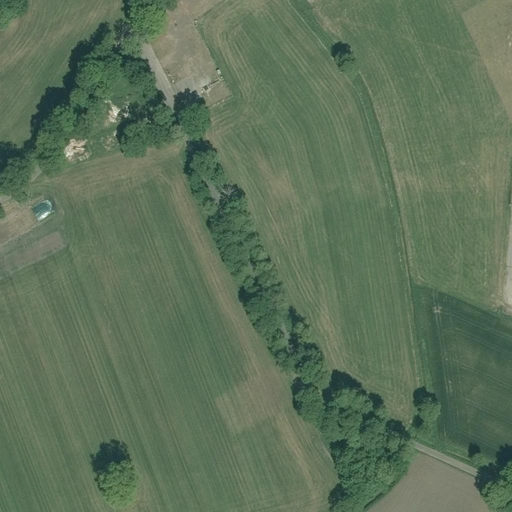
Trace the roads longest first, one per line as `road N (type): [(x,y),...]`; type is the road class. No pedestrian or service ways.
road 1 (residential): [(129,28),(317,398),(511,489)]
road 2 (residential): [(129,28),(61,143),(0,200)]
